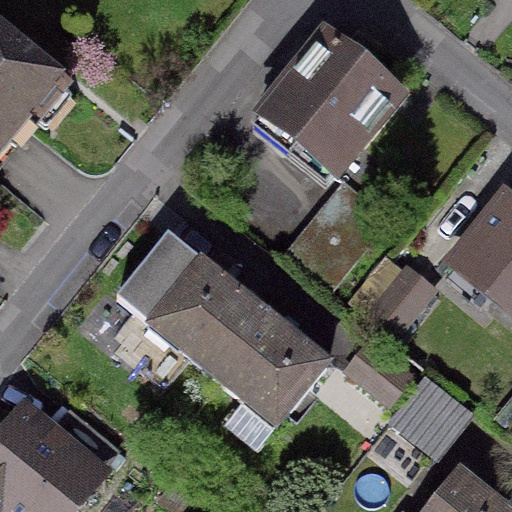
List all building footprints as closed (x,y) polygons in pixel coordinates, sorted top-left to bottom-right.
[(405,106),(313,35),(277,82),(240,129),(332,200),(405,106)] [(64,95),(0,44),(0,174),(16,155),(64,95)] [(511,212),(500,203),(442,278),(511,332),(511,212)] [(226,298),(191,271),(136,343),(273,446),(328,374),(284,341),(226,298)] [(94,511),(120,480),(31,410),(0,450),(0,511),(94,511)] [(508,511),(456,471),(423,511),(508,511)]
